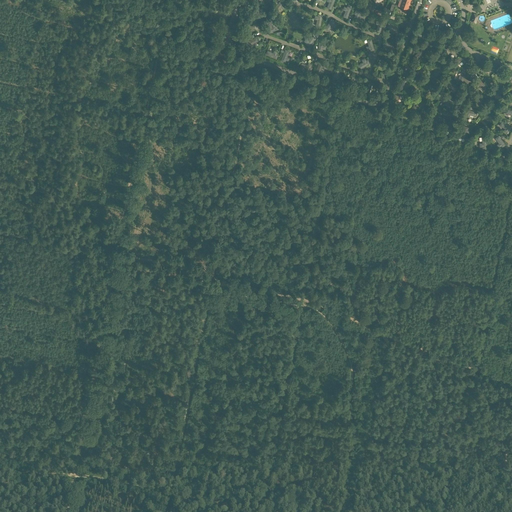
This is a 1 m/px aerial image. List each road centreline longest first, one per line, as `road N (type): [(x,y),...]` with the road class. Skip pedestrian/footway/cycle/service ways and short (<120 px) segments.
road 1 (track): [(255,68),(167,511)]
road 2 (unknown): [(119,253),(197,268),(219,290),(317,311),(339,336),(354,377),(353,435),(337,511)]
road 3 (track): [(119,253),(128,264),(304,298),(511,382)]
road 4 (track): [(337,101),(263,511)]
road 5 (track): [(119,253),(67,511)]
road 6 (track): [(0,473),(74,475),(253,511)]
road 7 (track): [(166,21),(119,253)]
road 8 (track): [(387,332),(351,511)]
road 9 (unknown): [(0,232),(119,253)]
